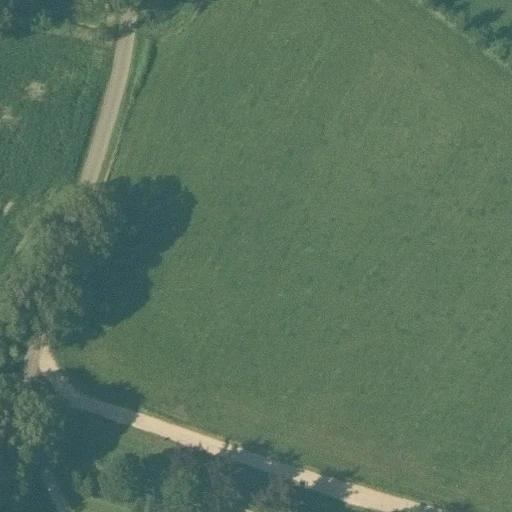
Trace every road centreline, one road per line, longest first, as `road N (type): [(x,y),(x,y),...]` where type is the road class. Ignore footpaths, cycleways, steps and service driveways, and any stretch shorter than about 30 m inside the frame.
road 1 (track): [(32,327),(73,402),(428,511)]
road 2 (unclassified): [(0,426),(124,57),(130,0)]
road 3 (track): [(0,446),(206,511)]
